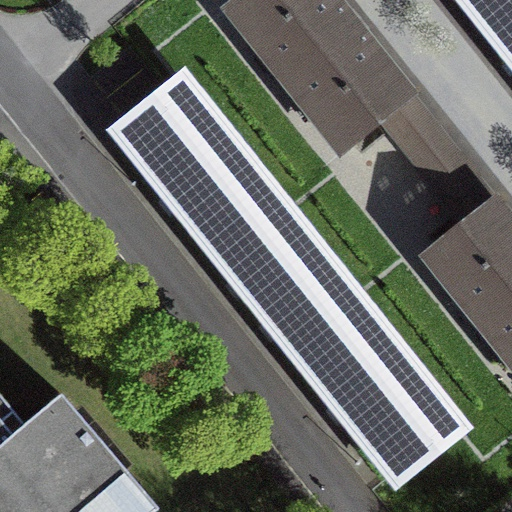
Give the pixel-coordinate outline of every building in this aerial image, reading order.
[(419,164),(447,141),(333,0),(237,0),(228,7),(343,150),(383,118),(419,164)] [(511,0),(459,0),(511,66),(511,0)] [(471,429),(186,74),(113,132),(397,488),(471,429)] [(511,361),(511,222),(458,155),(430,177),(466,223),(426,255),(511,361)] [(70,254),(47,227),(31,240),(53,265),(70,254)] [(0,511),(154,511),(159,508),(62,394),(25,425),(0,395),(0,511)]
